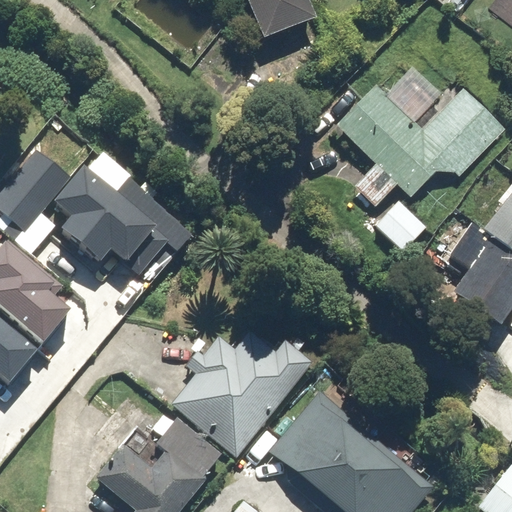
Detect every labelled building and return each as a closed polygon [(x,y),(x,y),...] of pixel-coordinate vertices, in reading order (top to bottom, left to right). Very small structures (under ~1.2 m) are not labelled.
[(236,0),(248,40),(304,25),(296,0),(236,0)] [(456,181),(496,130),(451,94),(417,137),(369,92),(329,133),(403,203),(437,167),(456,181)] [(38,151),(0,196),(0,208),(26,230),(70,178),(38,151)] [(83,179),(61,204),(76,217),(63,232),(97,261),(107,249),(136,274),(174,230),(125,189),(112,204),(83,179)] [(511,191),(477,234),(511,261),(511,191)] [(430,228),(398,199),(373,226),(406,255),(430,228)] [(51,281),(2,241),(0,243),(0,307),(45,343),(73,308),(46,287),(51,281)] [(511,276),(481,253),(443,302),(487,335),(511,302),(511,276)] [(0,377),(12,387),(40,352),(0,319),(0,377)] [(230,361),(212,348),(166,408),(181,419),(180,420),(234,462),(303,373),(251,333),(230,361)] [(314,402),(265,462),(325,511),(406,511),(424,492),(314,402)] [(175,511),(212,465),(169,428),(149,451),(158,459),(145,476),(117,452),(90,483),(122,511),(175,511)] [(511,511),(511,482),(502,475),(472,511),(511,511)]
